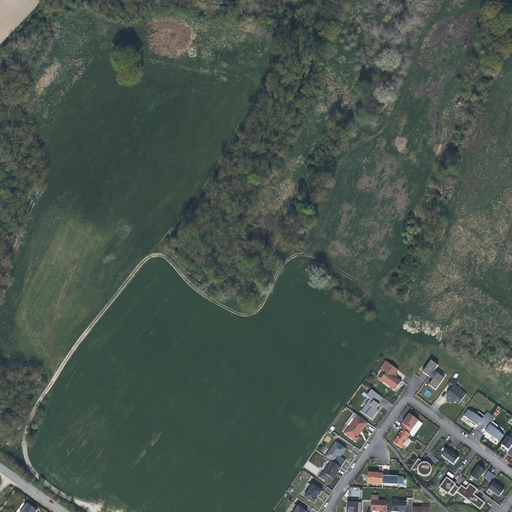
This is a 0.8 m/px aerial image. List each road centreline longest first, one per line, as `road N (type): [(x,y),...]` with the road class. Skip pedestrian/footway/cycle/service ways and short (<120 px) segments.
road 1 (residential): [(328,511),(407,397)]
road 2 (residential): [(407,397),(511,473)]
